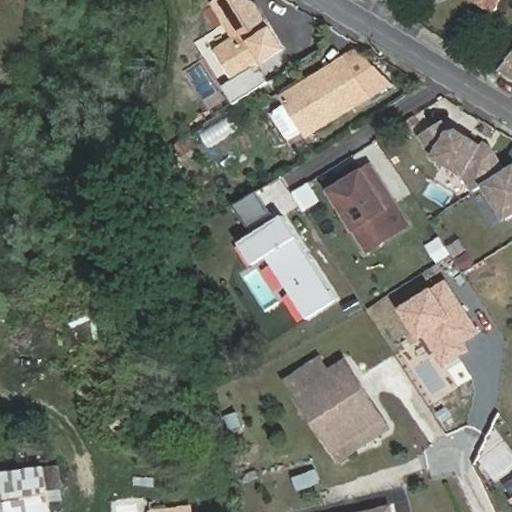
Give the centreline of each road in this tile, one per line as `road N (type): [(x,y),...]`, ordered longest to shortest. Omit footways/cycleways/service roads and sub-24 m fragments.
road 1 (residential): [(511,110),(328,0)]
road 2 (unknown): [(451,74),(320,153)]
